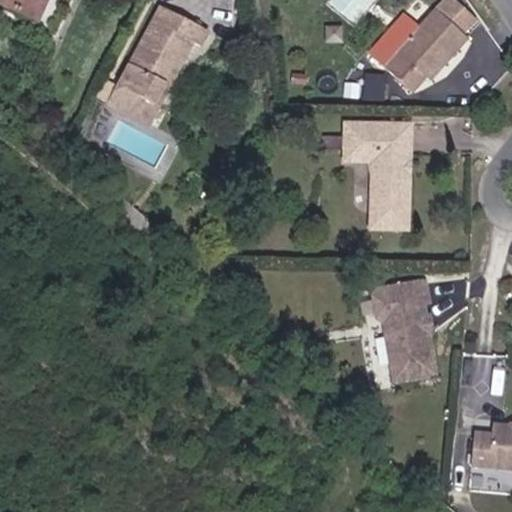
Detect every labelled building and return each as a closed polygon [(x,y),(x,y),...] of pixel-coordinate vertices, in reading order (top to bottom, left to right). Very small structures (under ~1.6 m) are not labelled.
[(50,0),(0,0),(0,9),(39,26),(50,0)] [(407,49),(394,38),(378,57),(421,90),(431,76),(439,83),(473,39),(465,32),(452,23),(465,7),(455,0),(445,0),(424,27),(407,49)] [(465,32),(477,17),(465,7),(452,23),(465,32)] [(214,36),(165,11),(124,90),(163,109),(178,84),(183,86),(204,47),(209,49),(214,36)] [(424,27),(411,17),(394,38),(407,49),(424,27)] [(160,131),(183,86),(178,84),(163,109),(124,90),(115,108),(160,131)] [(415,132),(354,129),(352,164),(375,164),(382,181),(380,218),(411,219),(415,132)] [(154,222),(132,202),(121,214),(144,233),(154,222)] [(392,326),(403,385),(437,378),(423,307),(430,306),(427,287),(387,295),(380,306),(382,318),(392,326)] [(495,439),(477,437),(474,471),(511,474),(511,429),(496,428),(495,439)]
